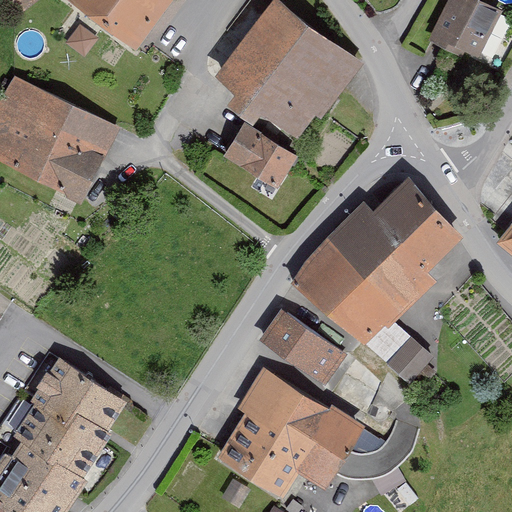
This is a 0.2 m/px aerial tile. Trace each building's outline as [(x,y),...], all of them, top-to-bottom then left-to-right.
[(10,0),(22,12),(35,0),(10,0)] [(170,0),(71,0),(136,47),(170,0)] [(321,116),(364,59),(284,0),(270,0),(216,73),(236,88),(227,100),(253,119),(262,108),(298,135),(316,111),(321,116)] [(498,9),(479,0),(453,0),(437,32),(477,52),(498,9)] [(65,41),(85,56),(98,38),(79,23),(65,41)] [(0,146),(90,189),(122,121),(19,72),(0,111),(0,127),(6,131),(0,144),(0,146)] [(277,185),(298,152),(244,119),(224,153),(277,185)] [(428,269),(463,235),(411,173),(373,209),(363,199),(327,237),(292,281),(411,383),(434,355),(395,320),(438,278),(428,269)] [(511,222),(498,239),(511,250),(511,222)] [(352,349),(292,303),(269,333),(329,378),(352,349)] [(0,453),(0,501),(10,511),(65,511),(88,478),(84,475),(113,431),(108,428),(127,399),(60,355),(0,453)] [(368,422),(266,359),(241,400),(251,406),(224,449),(292,490),(308,464),(332,479),(368,422)] [(222,496),(240,506),(251,488),(234,477),(222,496)] [(0,511),(10,511),(0,501),(0,511)]
